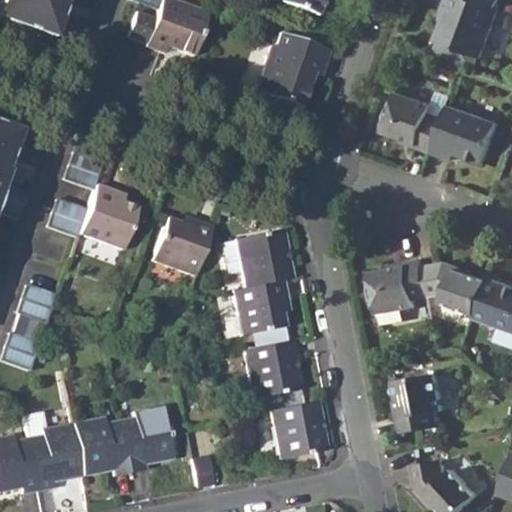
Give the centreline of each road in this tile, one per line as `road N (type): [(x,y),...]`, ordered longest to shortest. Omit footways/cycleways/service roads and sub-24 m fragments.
road 1 (residential): [(0,75),(318,185)]
road 2 (residential): [(318,185),(364,479)]
road 3 (residential): [(322,164),(511,232)]
road 4 (residential): [(179,511),(364,479)]
road 5 (residential): [(379,0),(322,164)]
